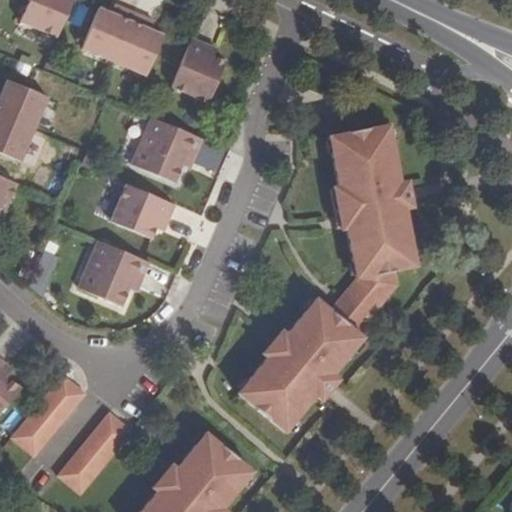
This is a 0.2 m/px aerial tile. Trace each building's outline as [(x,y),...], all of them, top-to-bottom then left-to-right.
[(28,0),(19,22),(56,38),(72,0),(28,0)] [(110,16),(115,18),(119,10),(113,7),(110,16)] [(80,51),(113,65),(133,15),(119,10),(115,18),(110,16),(97,10),(80,51)] [(145,79),(162,38),(149,32),(144,30),(147,22),(133,15),(113,65),(145,79)] [(144,30),(149,32),(153,24),(147,22),(144,30)] [(207,106),(224,65),(213,60),(203,56),(206,49),(190,42),(170,90),(207,106)] [(213,60),(216,53),(206,49),(203,56),(213,60)] [(47,98),(6,81),(1,93),(0,94),(0,116),(33,130),(47,98)] [(0,154),(20,163),(33,130),(0,116),(0,154)] [(186,153),(194,156),(201,139),(149,118),(129,165),(174,184),(181,166),(186,153)] [(316,397),(322,402),(339,380),(334,375),(364,338),(358,333),(369,320),(397,285),(394,271),(416,267),(406,210),(413,208),(408,181),(400,182),(389,125),(328,137),(337,185),(332,187),(341,230),(346,229),(355,279),(330,310),(316,298),(237,393),(285,434),(316,397)] [(181,166),(189,169),(194,156),(186,153),(181,166)] [(0,207),(10,182),(0,177),(0,207)] [(109,222),(150,239),(154,228),(159,218),(166,222),(173,205),(125,185),(109,222)] [(154,228),(162,231),(166,222),(159,218),(154,228)] [(134,277),(142,280),(149,263),(97,241),(77,289),(121,308),(129,289),(134,277)] [(129,289),(136,292),(142,280),(134,277),(129,289)] [(0,370),(0,363),(1,361),(0,360),(0,412),(21,390),(6,376),(0,370)] [(0,370),(6,376),(11,371),(1,361),(0,363),(0,370)] [(35,457),(86,395),(62,376),(11,438),(35,457)] [(81,495),(132,433),(109,414),(58,476),(81,495)] [(176,468),(139,511),(226,511),(223,509),(253,472),(205,432),(176,468)] [(156,491),(176,468),(171,464),(151,487),(156,491)]
